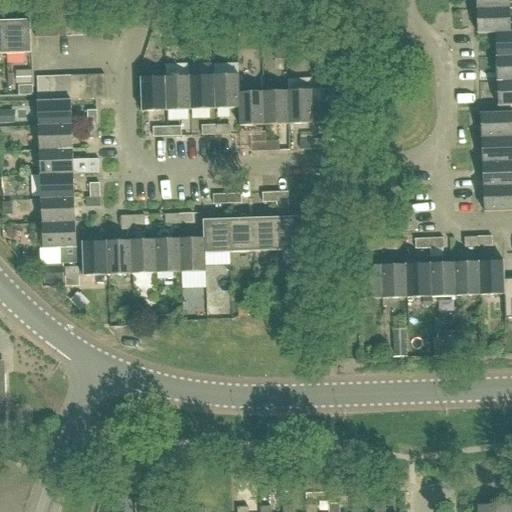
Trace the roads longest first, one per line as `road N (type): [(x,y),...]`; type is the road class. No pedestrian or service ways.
road 1 (residential): [(445,163),(147,172),(126,138),(123,76),(147,0)]
road 2 (tertiary): [(511,389),(281,395),(160,387),(97,369)]
road 3 (residential): [(407,0),(404,18),(442,61),(445,163)]
road 4 (residential): [(47,511),(97,369)]
road 5 (tertiary): [(97,369),(0,282)]
